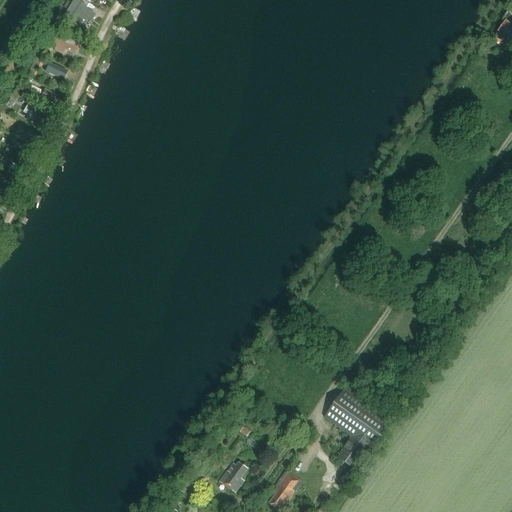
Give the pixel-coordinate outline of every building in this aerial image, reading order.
[(57,12),(53,18),(58,22),(62,15),(57,12)] [(511,26),(506,22),(499,32),(511,41),(511,26)] [(81,46),(70,41),(57,35),(53,44),(56,45),(54,51),(63,55),(64,52),(75,57),(81,46)] [(63,80),(67,71),(50,63),(46,72),(63,80)] [(45,90),(43,92),(31,85),(27,93),(40,99),(40,98),(52,104),(56,96),(45,90)] [(17,90),(6,106),(10,108),(16,100),(21,92),(17,90)] [(36,111),(36,112),(27,106),(23,113),(43,126),(48,119),(36,111)] [(37,134),(27,128),(20,124),(13,137),(23,143),(26,138),(32,142),(37,134)] [(7,159),(17,166),(19,167),(28,155),(15,146),(11,151),(12,152),(7,159)] [(325,418),(352,437),(338,457),(355,469),(368,449),(372,452),(393,423),(346,389),(325,418)] [(240,433),(247,437),(250,432),(244,428),(240,433)] [(220,482),(236,493),(244,481),(241,479),(248,470),(238,464),(237,466),(234,464),(228,472),(227,471),(220,482)] [(210,478),(198,469),(192,477),(204,486),(210,478)] [(286,504),(301,482),(288,472),(273,493),(275,494),(269,504),(277,510),(277,509),(280,511),(282,511),(287,505),(286,504)]
